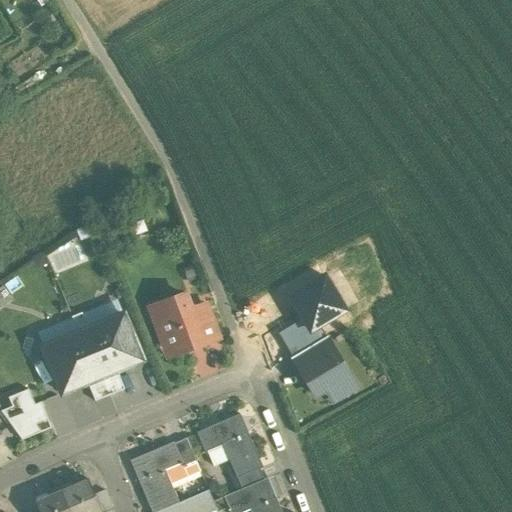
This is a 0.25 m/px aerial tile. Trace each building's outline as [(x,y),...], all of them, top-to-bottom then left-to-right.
[(303,319),(311,331),(320,325),(344,310),(324,276),(290,297),(303,319)] [(190,310),(185,295),(163,303),(169,318),(161,321),(158,328),(161,335),(167,338),(170,346),(179,350),(190,346),(192,343),(197,341),(199,344),(201,345),(206,343),(201,327),(197,326),(193,316),(192,316),(189,310),(190,310)] [(218,338),(206,304),(190,310),(189,310),(192,316),(193,316),(197,326),(201,327),(206,343),(218,338)] [(82,313),(71,317),(78,333),(88,328),(82,313)] [(78,333),(43,347),(62,393),(87,383),(117,371),(142,360),(123,314),(88,328),(78,333)] [(278,333),(292,358),(326,337),(320,325),(311,331),(303,319),(278,333)] [(326,337),(292,358),(299,370),(333,349),(326,337)] [(333,349),(299,370),(316,397),(326,391),(350,377),(333,349)] [(117,371),(87,383),(95,401),(125,389),(117,371)] [(350,377),(326,391),(332,401),(356,386),(350,377)] [(0,410),(21,440),(50,428),(39,402),(35,404),(29,390),(8,398),(11,406),(0,410)] [(240,413),(196,431),(205,452),(223,444),(236,476),(238,476),(259,467),(259,468),(263,467),(241,414),(240,413)] [(186,438),(174,443),(182,461),(184,465),(196,460),(186,438)] [(173,441),(130,460),(152,511),(155,511),(180,501),(165,468),(182,461),(174,443),(173,441)] [(259,467),(238,476),(242,487),(264,478),(259,468),(259,467)] [(242,487),(224,495),(231,511),(240,511),(250,508),(252,511),(282,511),(267,476),(264,478),(242,487)] [(87,479),(62,489),(71,511),(101,511),(94,494),(87,479)] [(71,511),(62,489),(48,495),(49,497),(37,503),(40,511),(71,511)] [(180,501),(155,511),(213,511),(217,510),(208,489),(180,501)] [(104,490),(94,494),(101,511),(104,511),(112,509),(104,490)]
